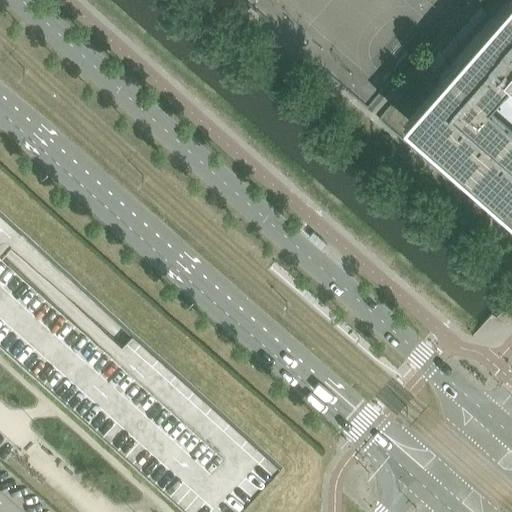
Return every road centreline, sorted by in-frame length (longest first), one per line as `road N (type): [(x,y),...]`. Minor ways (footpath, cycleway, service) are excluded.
road 1 (secondary): [(488,414),(21,0)]
road 2 (secondary): [(0,111),(420,484)]
